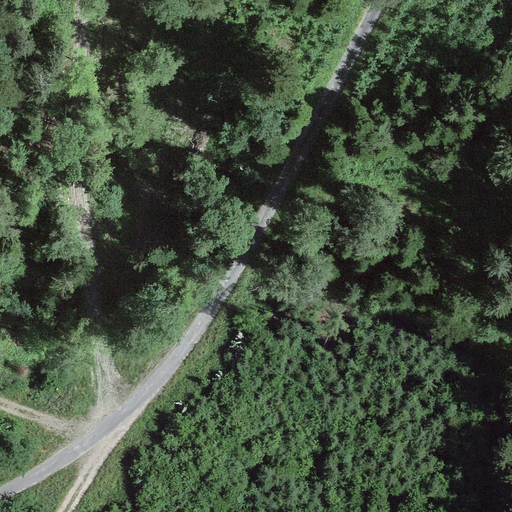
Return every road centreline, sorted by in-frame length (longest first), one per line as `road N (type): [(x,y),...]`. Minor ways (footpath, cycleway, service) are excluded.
road 1 (track): [(0,500),(96,440),(196,335),(381,0)]
road 2 (track): [(132,408),(94,267),(78,111),(89,0)]
